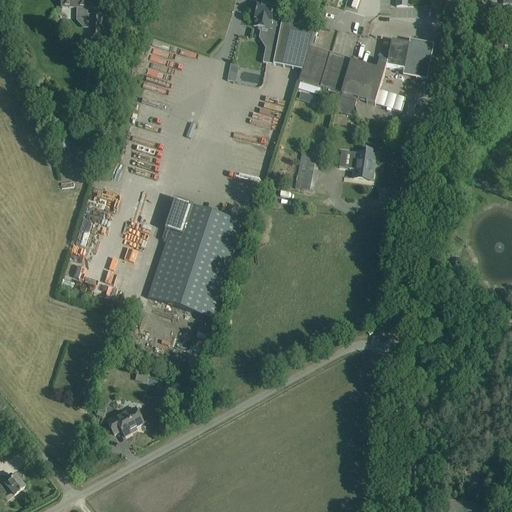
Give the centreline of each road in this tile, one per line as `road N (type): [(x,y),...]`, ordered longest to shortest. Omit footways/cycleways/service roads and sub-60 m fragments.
road 1 (unclassified): [(74,498),(346,348),(403,349)]
road 2 (unclassified): [(403,349),(451,0)]
road 3 (unclassified): [(380,511),(403,349)]
road 4 (unknown): [(239,0),(207,118)]
